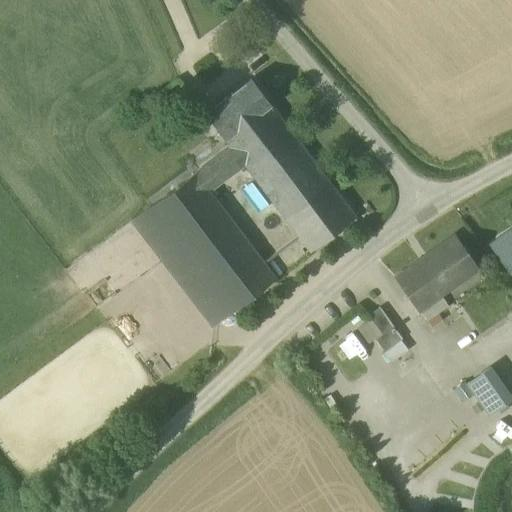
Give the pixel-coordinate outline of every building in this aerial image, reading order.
[(251,79),(206,113),(227,141),(272,107),(251,79)] [(354,217),(272,107),(227,141),(232,148),(245,165),(309,251),(354,217)] [(232,148),(134,221),(212,326),(276,278),(210,191),(245,165),(232,148)] [(476,267),(453,236),(421,259),(424,262),(413,270),(433,298),(476,267)] [(433,298),(413,270),(424,262),(421,259),(396,276),(419,308),(433,298)] [(402,339),(380,308),(369,316),(382,334),(376,338),(385,351),(402,339)] [(489,369),(469,383),(489,412),(501,403),(497,397),(505,392),(489,369)]
